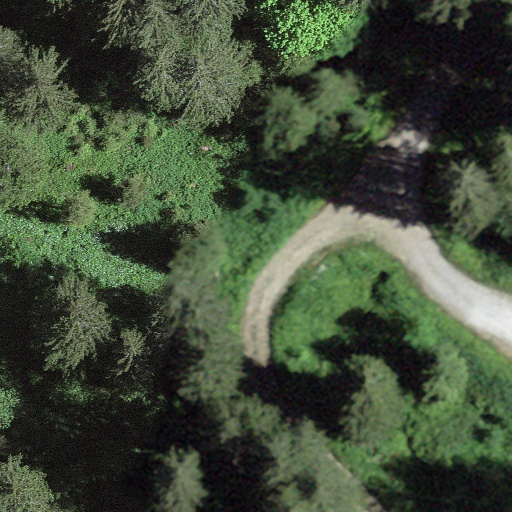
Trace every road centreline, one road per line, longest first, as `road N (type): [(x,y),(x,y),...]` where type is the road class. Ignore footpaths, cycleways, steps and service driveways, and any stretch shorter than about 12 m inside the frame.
road 1 (track): [(392,511),(308,432),(274,377),(266,325),(292,261),(332,234),(397,212)]
road 2 (track): [(511,21),(467,59),(425,126),(397,212)]
road 3 (track): [(511,321),(436,268),(397,212)]
